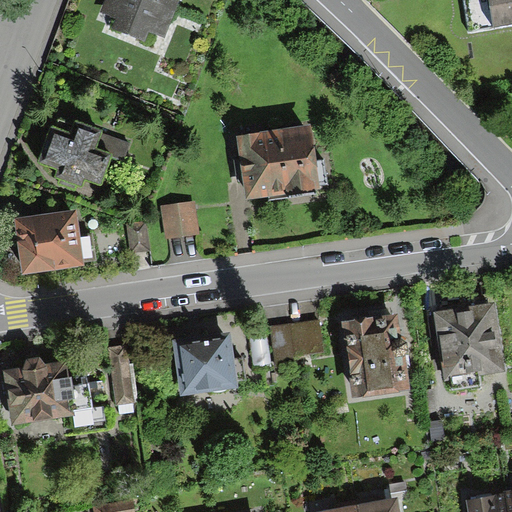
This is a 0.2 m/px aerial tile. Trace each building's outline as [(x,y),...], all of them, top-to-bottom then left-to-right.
[(104,0),(100,12),(116,19),(113,28),(145,41),(149,32),(165,38),(180,0),(104,0)] [(511,0),(462,0),(467,32),(511,24),(511,0)] [(130,143),(60,119),(45,162),(58,167),(55,176),(82,185),(84,178),(99,183),(110,153),(125,158),(130,143)] [(311,125),(235,135),(244,201),(321,191),(320,184),(328,183),(325,161),(316,162),(311,125)] [(195,201),(161,206),(165,238),(200,233),(195,201)] [(77,211),(16,218),(22,272),(83,265),(77,211)] [(146,223),(127,225),(130,252),(149,250),(146,223)] [(496,303),(434,312),(444,381),(505,372),(496,303)] [(398,314),(342,322),(353,397),(410,390),(398,314)] [(319,319),(269,327),(274,359),(324,351),(319,319)] [(230,331),(172,340),(180,395),(238,387),(230,331)] [(127,346),(110,349),(117,404),(135,401),(127,346)] [(24,366),(3,369),(12,426),(75,415),(75,410),(93,407),(89,382),(71,385),(67,360),(44,364),(40,358),(27,360),(24,366)] [(511,511),(511,494),(469,501),(471,511),(511,511)] [(133,511),(132,500),(95,505),(95,511),(133,511)] [(343,511),(342,511),(394,511),(393,503),(371,506),(371,504),(370,502),(342,506),(343,509),(343,511)]
